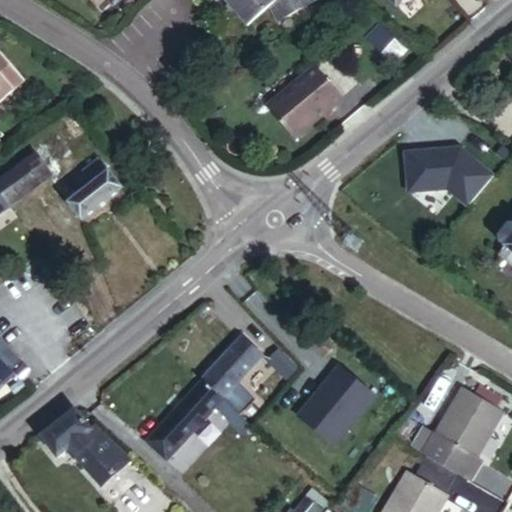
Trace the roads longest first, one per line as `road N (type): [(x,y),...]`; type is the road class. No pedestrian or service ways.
road 1 (tertiary): [(0,442),(272,215)]
road 2 (residential): [(272,215),(207,165),(119,65),(16,0)]
road 3 (tertiary): [(272,215),(511,16)]
road 4 (residential): [(272,215),(511,373)]
